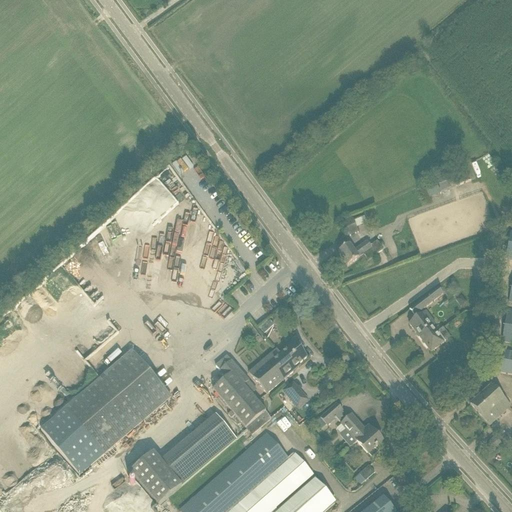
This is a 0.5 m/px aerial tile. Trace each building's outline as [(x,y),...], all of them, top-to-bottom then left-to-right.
[(423,186),(428,198),(439,193),(440,195),(463,185),(463,184),(475,179),(470,167),(465,168),(466,169),(423,186)] [(342,220),(349,236),(361,231),(359,227),(355,228),(351,217),(342,220)] [(179,218),(167,228),(175,237),(187,227),(179,218)] [(501,218),(495,220),(499,229),(505,227),(501,218)] [(119,224),(114,231),(123,238),(128,232),(119,224)] [(170,240),(174,237),(166,228),(163,231),(170,240)] [(338,253),(347,266),(366,253),(371,260),(383,251),(377,242),(371,247),(367,242),(354,252),(349,245),(338,253)] [(248,273),(230,249),(227,250),(224,253),(218,255),(211,260),(209,262),(208,262),(206,256),(217,253),(214,246),(212,244),(206,246),(204,243),(169,271),(190,264),(195,270),(199,268),(201,273),(206,269),(208,274),(204,276),(205,279),(215,292),(232,279),(235,283),(248,273)] [(409,311),(414,317),(442,296),(437,289),(409,311)] [(460,295),(455,299),(460,306),(465,302),(460,295)] [(222,318),(231,311),(226,304),(217,312),(222,318)] [(417,319),(409,325),(420,339),(423,343),(424,344),(426,346),(426,347),(431,353),(443,343),(450,339),(450,338),(443,329),(436,334),(431,327),(433,326),(434,325),(435,324),(433,322),(429,317),(425,312),(417,318),(417,319)] [(501,342),(511,344),(511,313),(507,312),(501,342)] [(269,321),(264,326),(268,330),(273,325),(269,321)] [(165,322),(156,331),(165,339),(173,330),(165,322)] [(301,366),(299,365),(307,358),(294,343),(280,355),(276,350),(248,374),(266,395),(301,366)] [(500,373),(511,374),(511,352),(504,351),(500,373)] [(40,430),(79,475),(170,397),(132,352),(40,430)] [(226,379),(213,390),(231,412),(227,415),(231,419),(234,416),(246,429),(251,436),(271,419),(265,412),(243,387),(249,382),(231,362),(219,372),(226,379)] [(470,405),(489,426),(511,407),(491,386),(470,405)] [(292,404),(299,412),(309,403),(302,396),(292,404)] [(320,419),(326,426),(343,411),(337,405),(320,419)] [(377,449),(376,448),(382,443),(370,430),(366,433),(357,423),(351,416),(341,425),(347,432),(342,436),(351,447),(356,443),(371,460),(378,453),(376,450),(377,449)] [(249,452),(181,511),(229,511),(270,476),(287,461),(266,436),(249,452)] [(484,447),(491,454),(502,444),(494,437),(484,447)] [(129,473),(158,507),(182,487),(153,454),(129,473)] [(271,511),(312,476),(294,455),(287,461),(270,476),(229,511),(271,511)] [(356,481),(360,486),(365,482),(359,475),(356,477),(358,479),(356,481)] [(317,482),(282,511),(319,511),(326,506),(330,510),(335,506),(333,504),(335,503),(317,482)] [(366,511),(393,511),(383,499),(366,511)]
